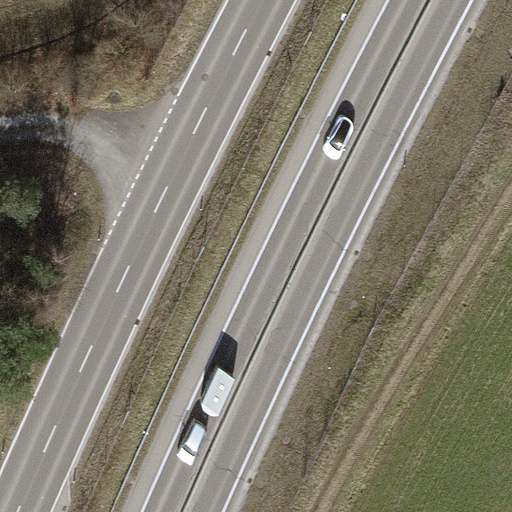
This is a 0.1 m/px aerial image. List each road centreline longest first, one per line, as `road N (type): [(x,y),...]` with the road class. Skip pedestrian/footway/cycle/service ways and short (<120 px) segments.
road 1 (trunk): [(207,511),(455,0)]
road 2 (trunk): [(411,0),(165,511)]
road 3 (primary): [(18,511),(263,0)]
road 4 (track): [(348,511),(511,207)]
road 5 (track): [(0,135),(77,134),(171,180)]
